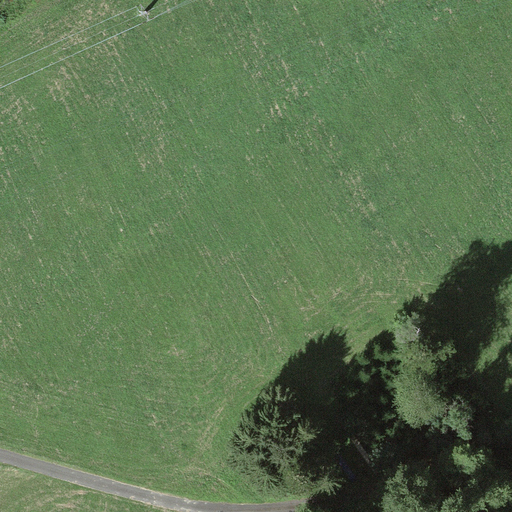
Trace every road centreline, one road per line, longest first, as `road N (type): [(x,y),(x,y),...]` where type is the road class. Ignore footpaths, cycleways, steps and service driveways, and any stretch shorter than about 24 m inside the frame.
road 1 (track): [(511,451),(343,501),(222,511)]
road 2 (track): [(200,511),(0,455)]
